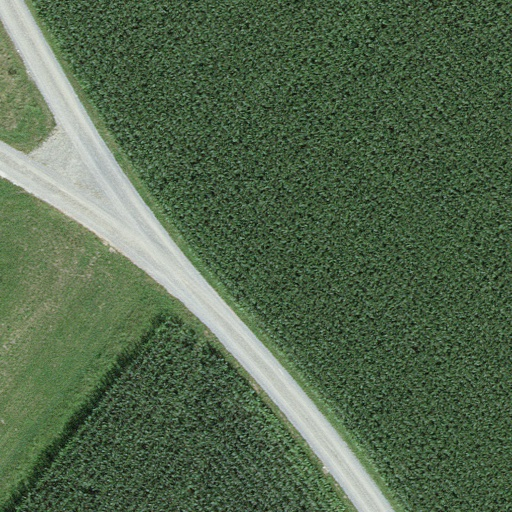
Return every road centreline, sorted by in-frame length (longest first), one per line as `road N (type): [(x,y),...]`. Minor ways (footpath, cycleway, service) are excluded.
road 1 (unclassified): [(374,511),(328,442),(138,236),(0,1)]
road 2 (track): [(138,236),(0,147)]
